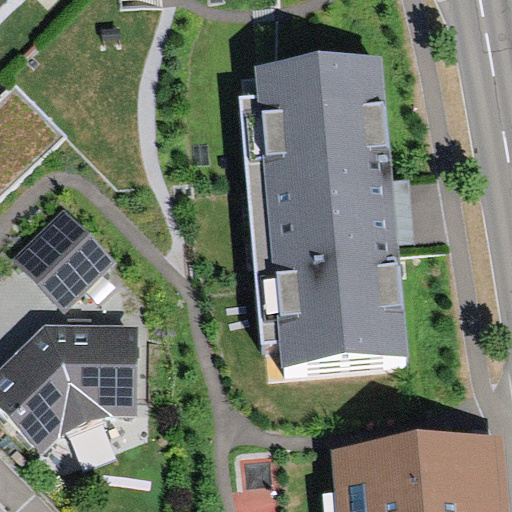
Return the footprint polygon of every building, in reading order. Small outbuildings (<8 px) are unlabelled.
[(408,362),(380,58),(253,70),(281,374),(408,362)] [(0,197),(62,137),(16,90),(0,105),(0,197)] [(11,266),(64,318),(116,265),(63,213),(11,266)] [(47,332),(0,379),(0,416),(46,463),(63,446),(112,425),(139,424),(139,332),(80,332),(47,332)] [(505,511),(498,436),(327,453),(333,511),(505,511)] [(226,497),(227,511),(284,511),(284,494),(226,497)]
